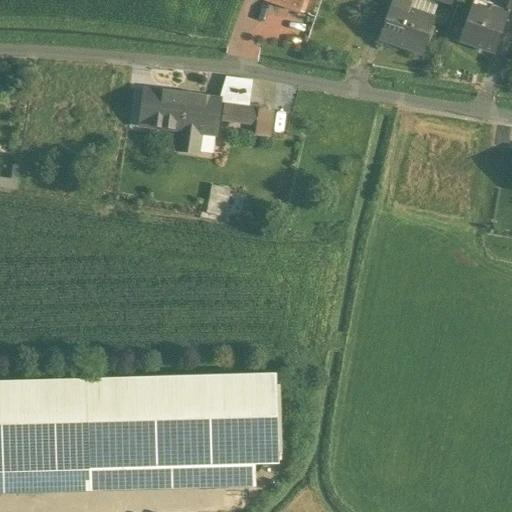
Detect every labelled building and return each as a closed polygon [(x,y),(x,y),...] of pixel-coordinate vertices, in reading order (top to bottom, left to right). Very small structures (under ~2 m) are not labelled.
[(265,0),(299,13),(303,0),(265,0)] [(413,2),(405,0),(395,0),(382,40),(396,45),(421,54),(433,19),(410,11),(413,2)] [(493,6),(476,0),(474,0),(471,8),(488,14),(489,10),(491,10),(493,6)] [(488,14),(471,8),(459,41),(495,54),(508,17),(491,10),(489,10),(488,14)] [(204,100),(144,91),(140,125),(180,131),(177,152),(197,154),(200,134),(214,136),(219,103),(204,101),(204,100)] [(249,107),(225,104),(223,120),(247,123),(249,107)] [(273,113),(261,111),(261,109),(249,107),(247,123),(259,125),(257,134),(269,136),(273,113)] [(0,176),(0,187),(18,191),(21,164),(16,163),(13,179),(0,176)] [(223,187),(212,185),(209,203),(221,205),(223,187)] [(231,188),(223,187),(221,205),(219,212),(227,213),(231,188)] [(221,205),(209,203),(207,214),(219,216),(219,212),(221,205)] [(277,375),(0,383),(0,495),(256,488),(255,465),(279,464),(277,375)]
